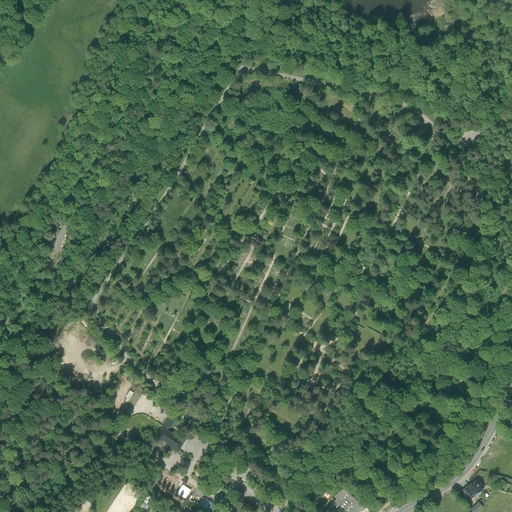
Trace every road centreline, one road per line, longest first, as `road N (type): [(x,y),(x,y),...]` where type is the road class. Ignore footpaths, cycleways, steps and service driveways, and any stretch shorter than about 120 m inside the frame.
road 1 (track): [(497,124),(238,34),(214,18),(91,178),(64,232),(54,279)]
road 2 (secondary): [(511,383),(469,466),(402,511)]
